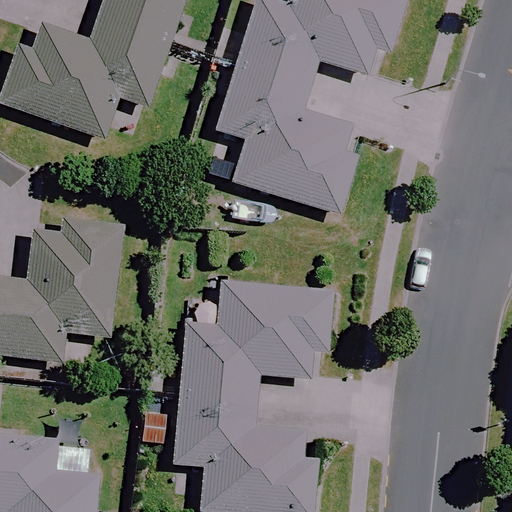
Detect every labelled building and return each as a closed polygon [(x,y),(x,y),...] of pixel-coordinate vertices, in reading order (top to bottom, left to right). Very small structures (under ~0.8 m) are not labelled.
[(98,0),(83,46),(23,25),(0,89),(0,114),(97,148),(111,105),(140,115),(180,0),(98,0)] [(331,152),(338,130),(310,122),(296,118),(311,69),(360,84),(368,56),(382,61),(400,3),(389,0),(260,0),(259,4),(250,1),(209,137),(239,146),(225,190),(328,221),(348,158),(331,152)] [(0,361),(56,369),(59,341),(102,346),(115,235),(56,228),(54,241),(27,237),(21,287),(0,284),(0,361)] [(325,298),(215,289),(211,336),(177,333),(166,470),(198,473),(194,511),(302,511),(309,440),(248,435),(250,410),(301,414),(306,357),(321,358),(325,298)] [(0,444),(0,511),(86,511),(92,453),(0,444)]
